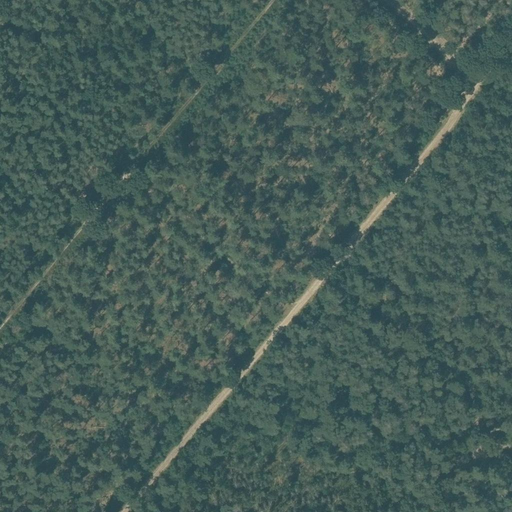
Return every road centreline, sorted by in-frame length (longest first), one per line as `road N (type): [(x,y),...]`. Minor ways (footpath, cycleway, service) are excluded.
road 1 (track): [(477,79),(115,511)]
road 2 (track): [(275,0),(0,331)]
road 3 (track): [(477,79),(381,0)]
